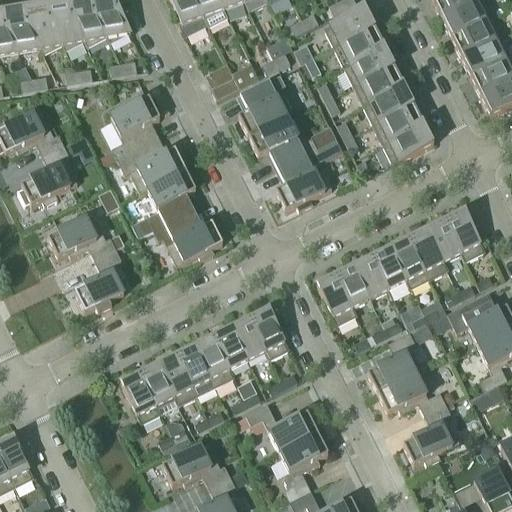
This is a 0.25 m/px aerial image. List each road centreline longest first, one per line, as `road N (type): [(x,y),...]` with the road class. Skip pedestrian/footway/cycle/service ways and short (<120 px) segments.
road 1 (residential): [(271,259),(137,0)]
road 2 (residential): [(398,511),(271,259)]
road 3 (residential): [(22,386),(271,259)]
road 4 (residential): [(271,259),(471,164)]
road 5 (residential): [(471,164),(385,0)]
road 6 (residential): [(85,511),(22,386)]
